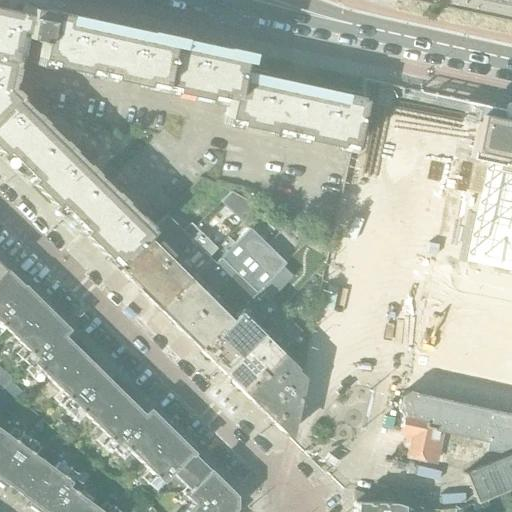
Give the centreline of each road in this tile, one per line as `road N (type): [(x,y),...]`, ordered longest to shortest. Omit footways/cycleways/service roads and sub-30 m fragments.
road 1 (residential): [(285,493),(0,205)]
road 2 (secondary): [(511,60),(346,24)]
